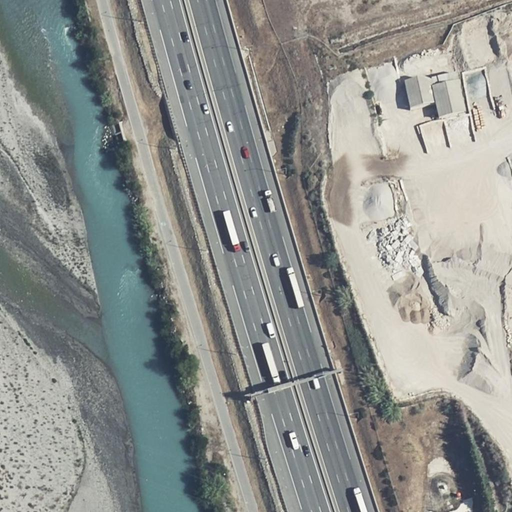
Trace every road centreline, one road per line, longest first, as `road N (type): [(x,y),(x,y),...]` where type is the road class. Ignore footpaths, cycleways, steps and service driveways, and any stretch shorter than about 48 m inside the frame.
road 1 (motorway): [(353,511),(202,0)]
road 2 (motorway): [(165,0),(316,511)]
road 3 (unknown): [(511,135),(440,162),(379,162)]
